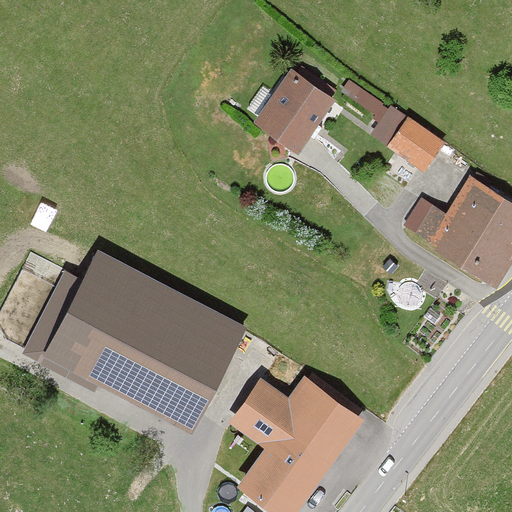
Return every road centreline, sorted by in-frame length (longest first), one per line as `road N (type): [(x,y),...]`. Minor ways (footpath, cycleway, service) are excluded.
road 1 (tertiary): [(357,511),(511,308)]
road 2 (unknown): [(316,150),(417,249),(511,309)]
